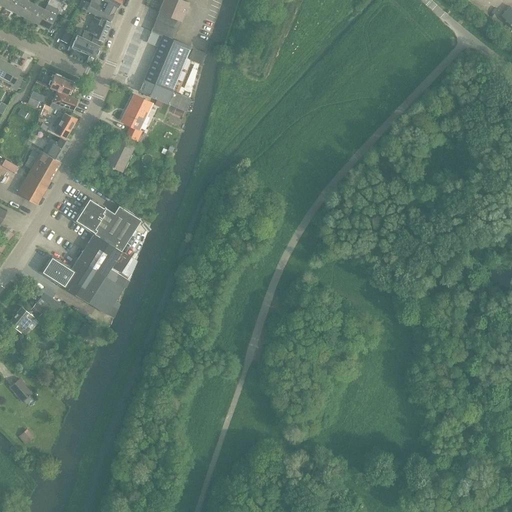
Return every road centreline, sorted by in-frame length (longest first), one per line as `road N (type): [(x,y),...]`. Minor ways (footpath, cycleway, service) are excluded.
road 1 (unclassified): [(247,363),(288,250),(326,190),(471,36)]
road 2 (residential): [(0,278),(57,180),(102,79)]
